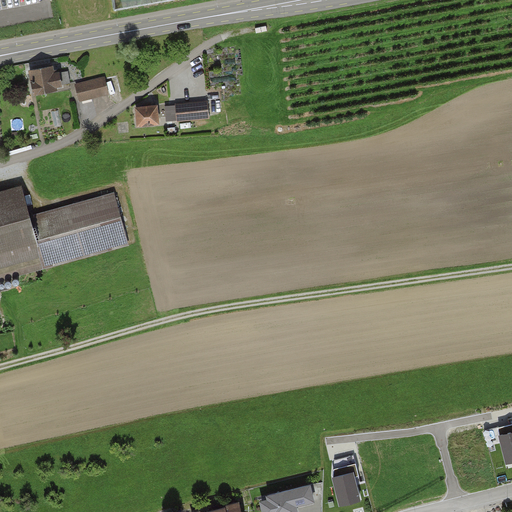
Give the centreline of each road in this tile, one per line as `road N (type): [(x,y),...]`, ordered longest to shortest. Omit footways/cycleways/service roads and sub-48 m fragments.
road 1 (track): [(0,367),(190,315),(511,267)]
road 2 (primary): [(0,58),(315,0)]
road 3 (unclassified): [(0,167),(69,144),(221,38)]
